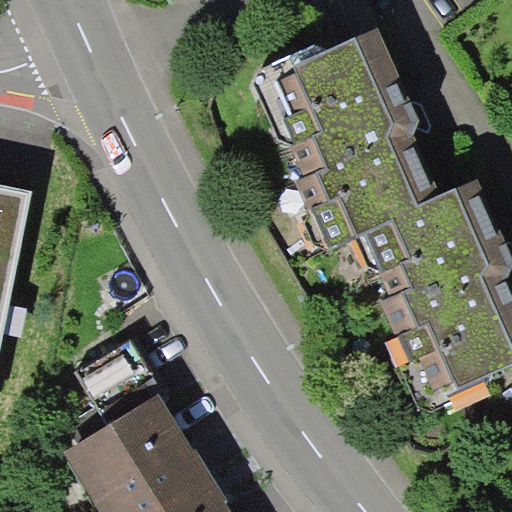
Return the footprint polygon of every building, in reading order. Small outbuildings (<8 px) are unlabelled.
[(422,122),(379,27),(327,49),(312,46),(263,69),(254,83),(274,134),(291,146),(306,177),(295,182),(308,210),(305,222),(316,245),(328,248),(349,239),(356,236),(394,219),(391,216),(441,196),(413,143),(417,139),(414,134),(422,122)] [(394,219),(356,236),(349,239),(369,279),(381,274),(392,297),(380,300),(397,338),(387,342),(419,408),(432,410),(451,399),(457,410),(490,394),(485,378),(511,365),(511,283),(509,277),(511,268),(511,254),(478,180),(441,196),(391,216),(394,219)] [(31,191),(0,184),(0,347),(3,334),(9,304),(31,191)] [(22,338),(28,308),(9,304),(3,334),(22,338)] [(161,511),(212,481),(159,393),(63,452),(99,511),(161,511)] [(230,511),(212,481),(161,511),(230,511)]
